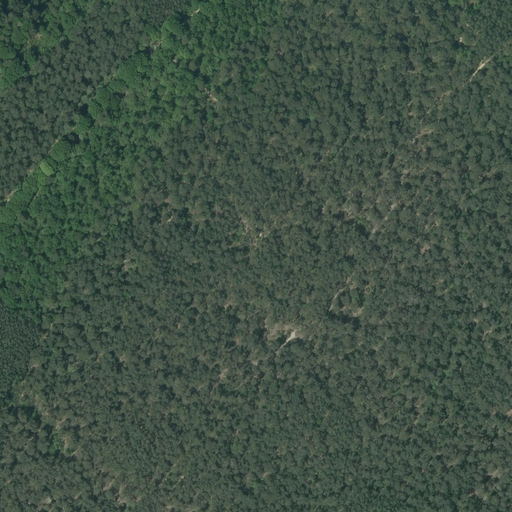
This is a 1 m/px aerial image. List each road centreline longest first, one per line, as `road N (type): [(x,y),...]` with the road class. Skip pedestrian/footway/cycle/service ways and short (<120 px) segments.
road 1 (track): [(391,207),(322,317),(272,358),(161,408),(160,449),(215,511)]
road 2 (track): [(156,45),(0,229)]
road 3 (track): [(391,207),(428,210),(471,287),(478,321),(511,345)]
road 4 (track): [(511,422),(432,457),(402,480),(357,494),(335,511)]
road 5 (track): [(255,137),(301,173),(391,207)]
road 6 (track): [(156,45),(255,137)]
road 7 (track): [(446,91),(418,120),(391,207)]
